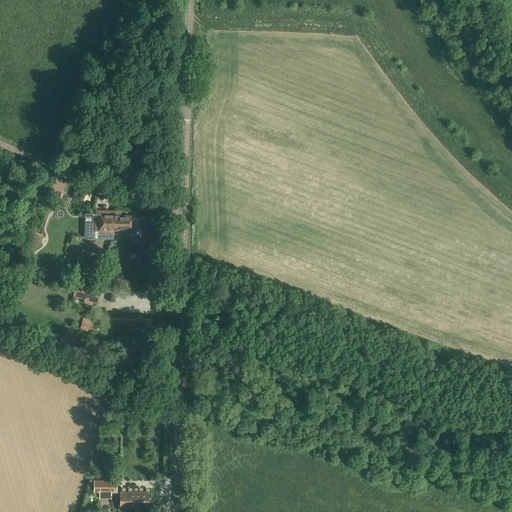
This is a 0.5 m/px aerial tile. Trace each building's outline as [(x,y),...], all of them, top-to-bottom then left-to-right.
[(114,217),(114,211),(98,211),(98,214),(91,214),(90,230),(98,231),(98,233),(113,234),(114,217)] [(113,234),(120,234),(120,230),(131,231),(131,215),(120,215),(120,212),(114,211),(114,217),(113,234)] [(39,245),(43,234),(34,232),(31,242),(39,245)] [(100,290),(93,288),(95,283),(80,278),(74,295),(91,301),(89,304),(95,306),(100,290)] [(92,326),(94,321),(84,318),(81,329),(87,331),(89,325),(92,326)] [(117,492),(117,481),(94,481),(95,492),(100,492),(100,499),(112,499),(112,492),(117,492)] [(149,492),(120,492),(120,508),(135,508),(134,511),(143,511),(144,508),(149,508),(149,492)]
